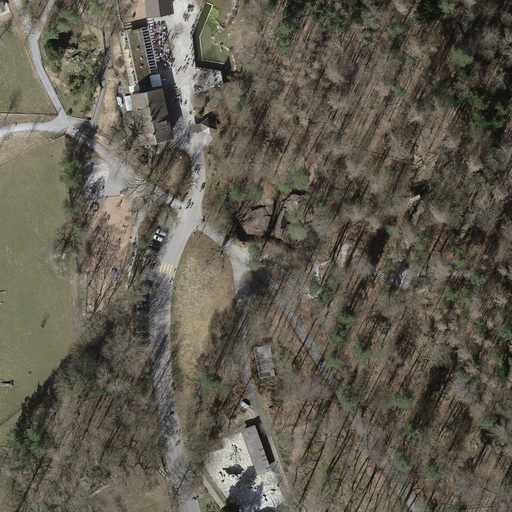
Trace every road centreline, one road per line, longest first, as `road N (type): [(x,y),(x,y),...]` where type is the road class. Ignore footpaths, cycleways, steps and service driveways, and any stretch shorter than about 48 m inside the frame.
road 1 (residential): [(189,511),(160,341),(166,268),(189,214)]
road 2 (track): [(189,214),(198,178),(186,128),(181,0)]
